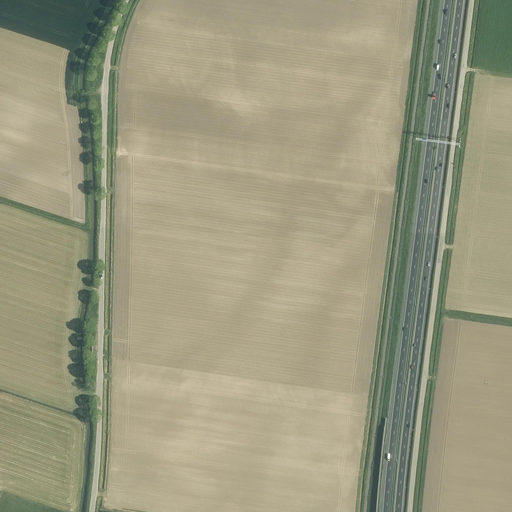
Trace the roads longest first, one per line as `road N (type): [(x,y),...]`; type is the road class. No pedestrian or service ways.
road 1 (motorway): [(449,0),(386,511)]
road 2 (unclassified): [(410,511),(472,0)]
road 3 (motorway): [(399,511),(460,0)]
road 4 (unclassified): [(92,511),(106,72),(126,0)]
